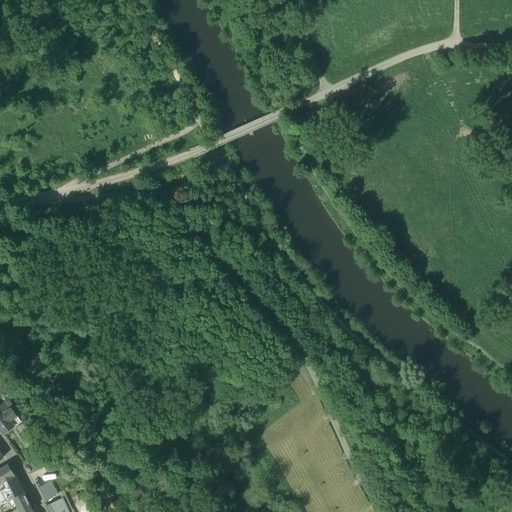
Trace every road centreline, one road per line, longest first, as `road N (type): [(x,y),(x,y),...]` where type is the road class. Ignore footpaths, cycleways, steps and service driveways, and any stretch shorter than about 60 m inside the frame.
road 1 (track): [(511,464),(362,345),(298,275),(224,166)]
road 2 (track): [(57,197),(57,190),(188,131),(195,115)]
road 3 (track): [(195,115),(131,0)]
